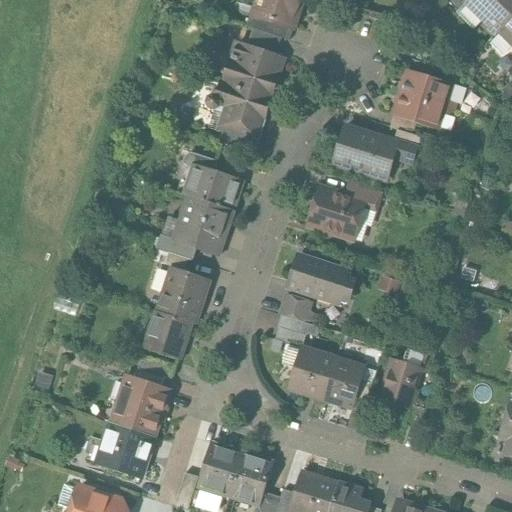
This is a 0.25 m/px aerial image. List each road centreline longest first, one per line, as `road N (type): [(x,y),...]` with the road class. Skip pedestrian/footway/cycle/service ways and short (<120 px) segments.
road 1 (residential): [(228,369),(232,324),(325,52)]
road 2 (residential): [(511,493),(298,431),(257,410),(228,369)]
